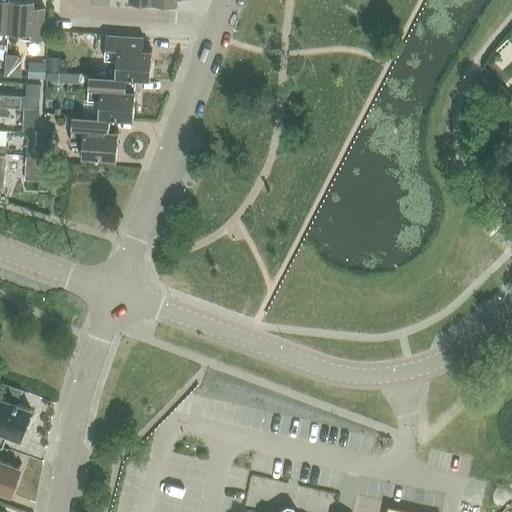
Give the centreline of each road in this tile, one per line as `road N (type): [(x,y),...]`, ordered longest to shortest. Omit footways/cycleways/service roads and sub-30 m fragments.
road 1 (tertiary): [(511,311),(461,351),(410,371),(363,377),(316,368),(116,293)]
road 2 (unclassified): [(116,293),(212,29)]
road 3 (unclassified): [(56,511),(82,383),(116,293)]
road 4 (residential): [(212,29),(179,18),(74,12),(74,0)]
road 5 (tertiary): [(0,251),(116,293)]
